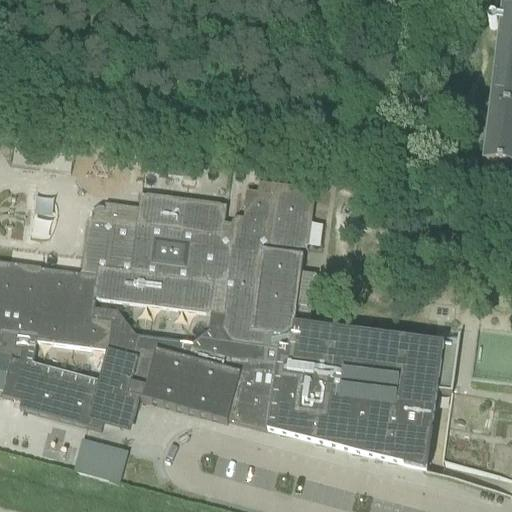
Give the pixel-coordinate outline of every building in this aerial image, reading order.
[(511,0),(497,0),(496,10),(504,11),(492,117),(484,184),(511,187),(511,0)] [(160,166),(146,164),(145,164),(143,177),(158,179),(160,166)] [(194,183),(196,171),(183,169),(182,182),(194,183)] [(0,394),(4,395),(2,402),(21,407),(19,414),(101,436),(106,418),(122,423),(128,402),(227,428),(228,426),(268,437),(268,438),(427,480),(433,435),(425,434),(426,428),(433,429),(438,397),(452,398),(460,340),(458,340),(456,352),(308,333),(310,313),(311,313),(315,280),(301,278),(304,257),(297,256),(298,249),(307,250),(314,195),(274,189),(273,200),(247,196),(243,223),(237,222),(232,226),(231,233),(224,232),(226,211),(140,200),(138,213),(104,208),(104,215),(99,214),(92,219),(92,223),(88,223),(81,279),(41,274),(41,273),(0,267),(0,394)] [(69,479),(117,488),(123,454),(75,445),(69,479)]
